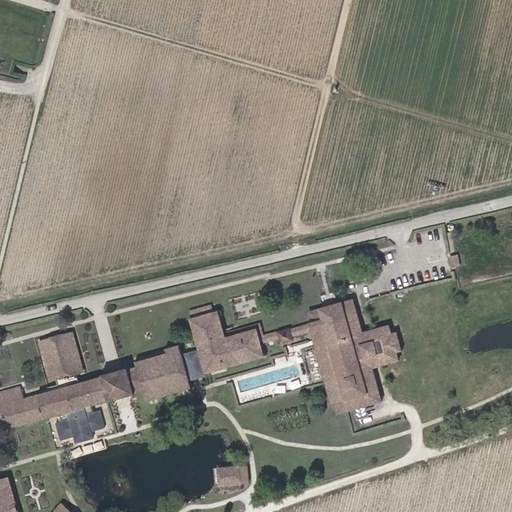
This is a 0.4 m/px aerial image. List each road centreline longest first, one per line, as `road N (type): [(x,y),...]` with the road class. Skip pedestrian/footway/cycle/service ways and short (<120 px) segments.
road 1 (unclassified): [(0,322),(511,199)]
road 2 (track): [(511,178),(0,298)]
road 3 (track): [(326,86),(61,8)]
road 4 (track): [(0,264),(64,0)]
road 5 (track): [(511,139),(349,94),(328,76),(323,99),(338,100)]
road 6 (track): [(323,99),(294,228)]
